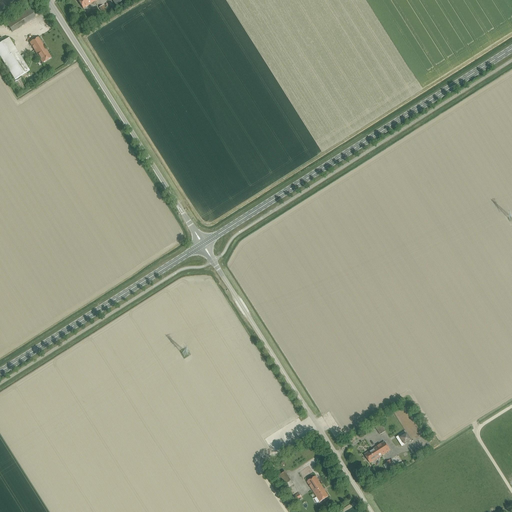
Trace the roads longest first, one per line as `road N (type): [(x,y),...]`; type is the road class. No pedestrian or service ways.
road 1 (secondary): [(206,242),(511,48)]
road 2 (unclassified): [(371,511),(212,261)]
road 3 (unclassified): [(194,231),(48,0)]
road 4 (secondary): [(0,372),(199,246)]
